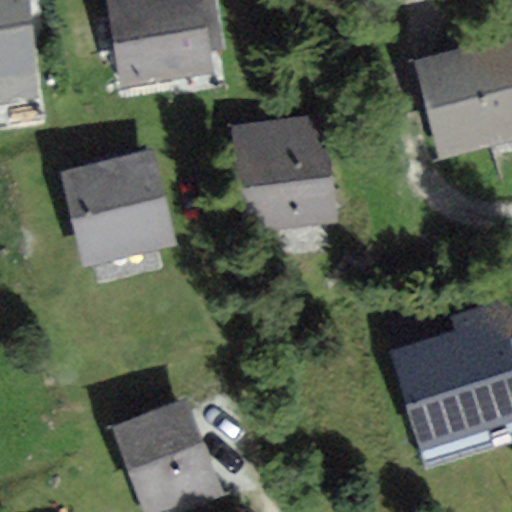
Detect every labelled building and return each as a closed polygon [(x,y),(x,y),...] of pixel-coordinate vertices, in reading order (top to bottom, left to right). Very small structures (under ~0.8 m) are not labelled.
[(14,0),(0,0),(0,70),(23,67),(14,0)] [(201,0),(107,0),(120,90),(213,77),(201,0)] [(511,46),(434,63),(454,159),(511,147),(511,46)] [(326,120),(237,133),(252,238),(342,225),(326,120)] [(160,154),(71,175),(93,270),(183,249),(160,154)] [(511,314),(402,345),(430,448),(511,426),(511,314)] [(198,403),(125,430),(154,511),(191,511),(233,497),(198,403)]
